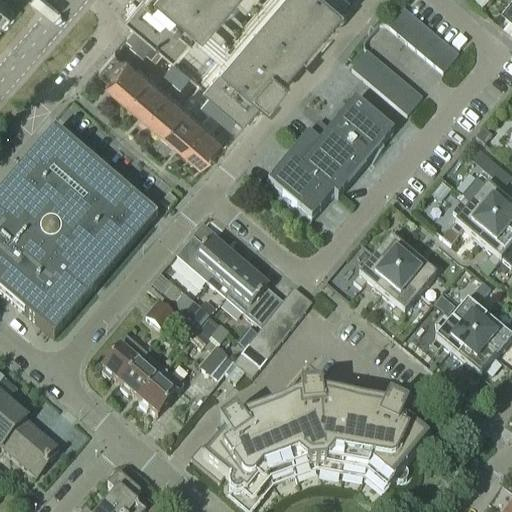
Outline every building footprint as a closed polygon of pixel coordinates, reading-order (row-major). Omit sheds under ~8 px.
[(0,0),(0,12),(9,2),(6,0),(0,0)] [(130,0),(123,10),(171,51),(214,0),(130,0)] [(348,0),(272,0),(204,79),(248,117),(348,0)] [(476,0),(474,4),(471,7),(480,15),(488,5),(481,0),(476,0)] [(511,7),(500,21),(511,31),(511,7)] [(396,39),(411,21),(402,13),(386,32),(396,39)] [(405,47),(420,29),(411,21),(396,39),(405,47)] [(414,55),(430,36),(420,29),(405,47),(414,55)] [(133,30),(126,39),(131,44),(128,46),(141,57),(151,46),(138,35),(133,30)] [(423,63),(439,44),(430,36),(414,55),(423,63)] [(433,70),(448,52),(439,44),(423,63),(433,70)] [(442,78),(457,60),(448,52),(433,70),(442,78)] [(123,61),(114,53),(97,72),(106,80),(105,83),(123,99),(144,74),(125,58),(123,61)] [(360,82),(375,64),(366,56),(350,74),(360,82)] [(171,81),(180,70),(172,63),(163,74),(171,81)] [(369,90),(384,72),(375,64),(360,82),(369,90)] [(179,88),(189,77),(180,70),(171,81),(179,88)] [(378,98),(394,79),(384,72),(369,90),(378,98)] [(142,115),(163,90),(144,74),(123,99),(142,115)] [(387,106),(403,87),(394,79),(378,98),(387,106)] [(396,113),(412,95),(403,87),(387,106),(396,113)] [(161,131),(182,106),(163,90),(142,115),(161,131)] [(208,113),(217,102),(209,95),(200,106),(208,113)] [(406,121),(421,103),(412,95),(396,113),(406,121)] [(227,129),(236,118),(217,102),(208,113),(200,122),(179,147),(198,163),(219,139),(211,132),(219,123),(227,129)] [(337,203),(393,137),(355,105),(327,138),(317,128),(266,188),(311,225),(333,199),(337,203)] [(179,147),(200,122),(182,106),(161,131),(179,147)] [(482,133),(475,142),(484,149),(491,140),(482,133)] [(0,297),(53,343),(137,245),(138,244),(157,222),(133,202),(54,134),(35,156),(0,197),(0,297)] [(469,148),(461,158),(469,164),(477,154),(469,148)] [(485,191),(476,183),(461,201),(464,203),(493,228),(509,209),(495,197),(500,190),(492,183),(485,191)] [(477,247),(493,228),(464,203),(452,217),(459,223),(449,234),(457,241),(463,235),(477,247)] [(511,211),(509,209),(493,228),(511,243),(511,211)] [(510,272),(511,270),(511,243),(493,228),(477,247),(492,259),(486,266),(495,272),(501,265),(510,272)] [(397,280),(413,261),(398,249),(404,243),(396,236),(374,261),(397,280)] [(193,243),(176,263),(206,289),(230,261),(212,245),(205,253),(193,243)] [(230,261),(206,289),(215,297),(222,289),(232,297),(249,277),(230,261)] [(381,299),(397,280),(374,261),(353,287),(361,294),(366,287),(381,299)] [(427,273),(413,261),(397,280),(420,299),(441,274),(433,267),(427,273)] [(233,298),(226,306),(256,331),(277,306),(265,295),(267,293),(249,277),(232,297),(233,298)] [(181,319),(191,307),(183,300),(159,280),(150,291),(181,319)] [(398,325),(420,299),(397,280),(381,299),(395,312),(390,318),(398,325)] [(481,307),(490,296),(481,289),(472,299),(481,307)] [(304,319),(312,309),(293,294),(286,303),(304,319)] [(473,344),(489,325),(474,313),(480,306),(472,300),(450,325),(473,344)] [(297,328),(304,319),(286,303),(278,313),(297,328)] [(199,314),(191,307),(181,319),(182,319),(179,322),(186,328),(196,337),(197,337),(208,324),(207,324),(214,316),(205,308),(199,314)] [(164,339),(176,325),(157,309),(145,323),(164,339)] [(289,337),(297,328),(278,313),(271,322),(289,337)] [(473,344),(450,325),(443,319),(435,330),(435,337),(438,339),(429,351),(437,357),(442,351),(457,363),(473,344)] [(282,347),(289,337),(271,322),(263,332),(282,347)] [(219,333),(208,324),(197,337),(208,347),(216,353),(219,349),(228,339),(220,332),(219,333)] [(503,337),(489,325),(473,344),(496,363),(511,343),(511,333),(509,331),(503,337)] [(189,346),(196,337),(186,328),(179,337),(189,346)] [(274,356),(282,347),(263,332),(255,341),(274,356)] [(201,355),(208,347),(197,337),(196,337),(189,346),(201,355)] [(120,390),(145,360),(124,341),(117,349),(121,352),(102,374),(104,376),(102,378),(109,385),(111,382),(120,390)] [(267,365),(274,356),(255,341),(248,350),(267,365)] [(474,389),(496,363),(473,344),(457,363),(471,375),(466,382),(474,389)] [(259,375),(267,365),(248,350),(241,360),(259,375)] [(218,389),(224,381),(233,370),(225,364),(226,362),(216,353),(199,373),(209,382),(218,389)] [(129,398),(139,406),(164,376),(145,360),(120,390),(122,392),(120,394),(127,401),(129,398)] [(252,384),(259,375),(241,360),(233,369),(252,384)] [(235,390),(244,379),(233,370),(224,381),(235,390)] [(182,392),(164,376),(139,406),(140,407),(138,410),(146,416),(148,414),(157,422),(176,400),(175,399),(182,392)] [(13,397),(0,385),(0,453),(1,453),(35,483),(59,455),(25,425),(27,423),(6,405),(13,397)] [(200,452),(189,465),(219,490),(225,484),(230,488),(228,492),(229,496),(231,500),(245,511),(248,511),(269,488),(278,501),(279,500),(270,487),(292,479),(294,483),(295,482),(293,479),(308,473),(325,472),(341,474),(340,478),(341,479),(342,475),(366,479),(359,493),(360,494),(367,479),(386,496),(394,486),(396,487),(397,487),(399,487),(401,487),(402,487),(403,487),(404,486),(406,484),(407,483),(407,481),(408,480),(408,478),(407,477),(407,475),(406,474),(405,473),(428,445),(404,424),(407,416),(388,406),(386,411),(384,415),(321,404),(321,394),(299,396),(300,401),(300,406),(240,427),(235,420),(217,432),(220,436),(223,440),(208,458),(200,452)] [(154,511),(117,480),(107,492),(115,499),(104,511),(154,511)]
